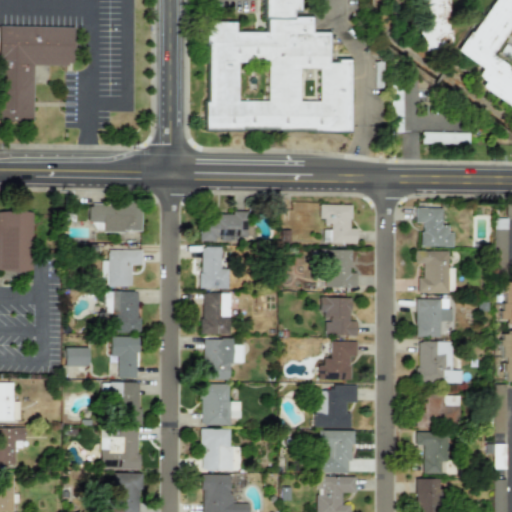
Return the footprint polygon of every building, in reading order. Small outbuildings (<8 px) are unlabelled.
[(205,129),(346,128),(345,61),(327,61),(326,32),(310,32),(309,14),(296,15),(295,0),(262,0),(263,32),(234,32),(233,22),(204,22),(205,129)] [(447,50),(445,0),(416,0),(418,41),(421,41),(421,50),(447,50)] [(511,0),(490,0),(455,52),(480,68),(474,76),(482,82),(478,87),(511,110),(511,74),(488,58),(511,23),(511,0)] [(70,26),(0,26),(0,121),(31,121),(31,65),(69,66),(70,26)] [(467,133),(420,131),(420,143),(466,144),(467,133)] [(354,243),(354,228),(348,228),(348,205),(318,204),(318,227),(321,228),(321,243),(354,243)] [(139,232),(139,207),(87,206),(86,222),(100,222),(100,231),(139,232)] [(450,247),(450,232),(441,232),(441,208),(413,207),(412,223),(419,223),(418,246),(450,247)] [(30,211),(0,210),(0,271),(29,271),(30,211)] [(244,236),(245,215),(197,215),(197,241),(228,242),(229,236),(244,236)] [(198,288),(226,288),(225,268),(218,269),(218,246),(197,246),(198,288)] [(348,249),(320,250),(320,288),(354,287),(353,272),(348,272),(348,249)] [(129,286),(129,264),(139,265),(139,250),(105,250),(105,261),(99,260),(99,274),(104,274),(104,286),(129,286)] [(452,268),(445,268),(445,251),(420,251),(420,277),(416,277),(415,293),(451,293),(452,268)] [(511,281),(502,280),(496,322),(511,323),(511,281)] [(102,291),(102,313),(110,313),(110,332),(136,333),(137,292),(102,291)] [(227,293),(199,293),(199,334),(227,334),(227,293)] [(354,336),(354,320),(348,320),(348,297),(318,297),(318,319),(322,319),(322,335),(354,336)] [(413,336),(437,336),(437,321),(448,321),(449,307),(445,307),(445,299),(413,299),(413,336)] [(511,330),(498,330),(498,356),(501,356),(501,380),(511,380),(511,330)] [(114,377),(135,378),(135,337),(108,336),(107,356),(115,356),(114,377)] [(202,339),(201,379),(226,380),(226,362),(240,363),(240,345),(230,345),(230,339),(202,339)] [(354,341),(328,341),(327,358),(317,358),(316,379),(347,380),(348,356),(354,356),(354,341)] [(457,383),(458,370),(448,369),(449,342),(415,341),(414,382),(457,383)] [(86,366),(86,348),(62,348),(62,366),(86,366)] [(11,382),(0,382),(0,420),(17,420),(17,401),(11,401),(11,382)] [(137,382),(105,382),(105,394),(116,395),(115,423),(137,423),(137,382)] [(237,401),(225,401),(226,384),(198,383),(198,425),(228,425),(228,418),(237,418),(237,401)] [(503,384),(489,384),(490,433),(504,433),(503,384)] [(354,385),(330,385),(330,390),(312,390),(313,427),(347,427),(347,412),(344,412),(343,402),(354,402),(354,385)] [(456,395),(414,395),(415,427),(456,426),(456,395)] [(0,464),(13,464),(12,440),(22,440),(22,427),(0,427),(0,464)] [(228,470),(228,429),(199,428),(198,470),(228,470)] [(349,430),(317,430),(316,473),(348,473),(349,430)] [(438,474),(438,462),(444,462),(444,433),(412,432),(412,445),(421,445),(420,473),(438,474)] [(136,511),(138,473),(108,472),(106,511),(136,511)] [(246,511),(246,503),(227,503),(228,475),(199,474),(198,511),(246,511)] [(352,492),(352,476),(313,476),(313,492),(313,511),(347,511),(347,505),(339,504),(339,492),(352,492)] [(437,511),(437,478),(413,479),(413,511),(437,511)]
